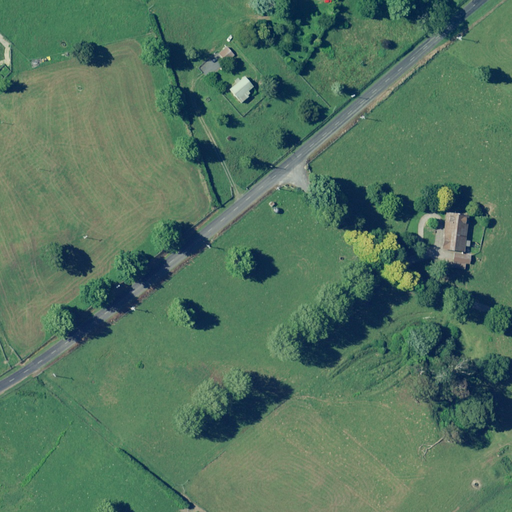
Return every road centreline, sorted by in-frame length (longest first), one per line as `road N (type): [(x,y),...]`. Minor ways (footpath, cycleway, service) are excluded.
road 1 (unclassified): [(0,387),(250,200),(481,0)]
road 2 (track): [(282,171),(423,283),(511,319)]
